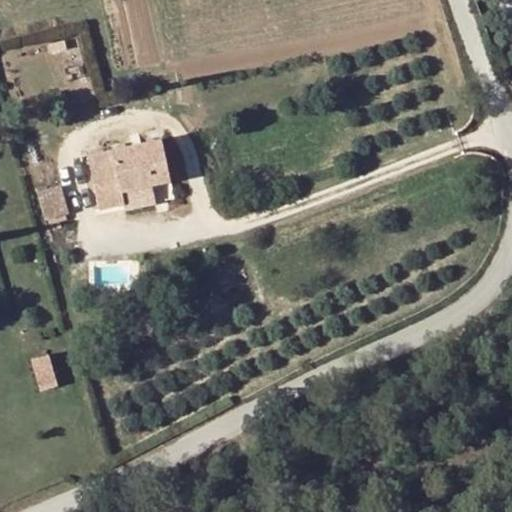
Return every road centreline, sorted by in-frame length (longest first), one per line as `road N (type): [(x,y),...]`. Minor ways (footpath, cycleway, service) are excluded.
road 1 (unclassified): [(49,511),(480,296),(511,247)]
road 2 (unclassified): [(511,150),(466,0)]
